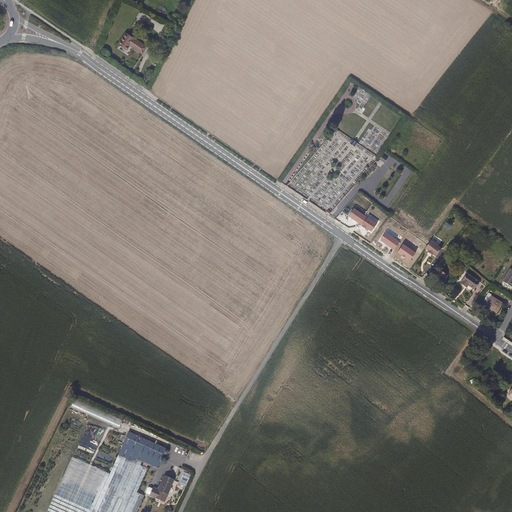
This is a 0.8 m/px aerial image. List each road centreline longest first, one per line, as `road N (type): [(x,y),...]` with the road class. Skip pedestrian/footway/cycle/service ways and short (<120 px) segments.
road 1 (tertiary): [(59,42),(340,232)]
road 2 (track): [(341,233),(216,435),(178,511)]
road 3 (tertiary): [(496,338),(340,232)]
